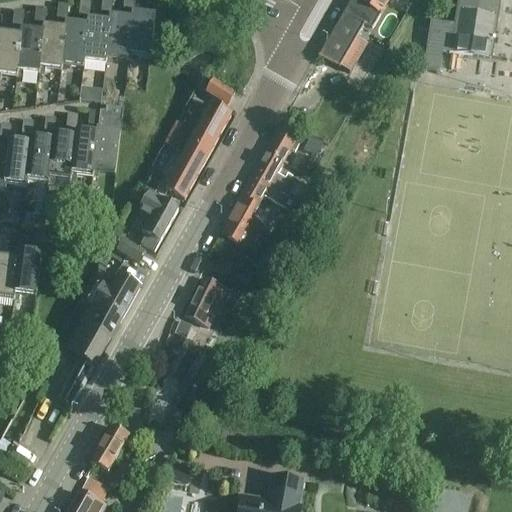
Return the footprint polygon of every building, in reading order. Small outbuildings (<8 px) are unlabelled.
[(110,15),(112,0),(109,0),(101,0),(100,13),(110,15)] [(132,11),(133,0),(123,0),(122,10),(132,11)] [(156,8),(157,0),(146,0),(145,7),(156,8)] [(342,16),(317,59),(323,62),(339,71),(340,70),(350,76),(367,47),(365,45),(355,40),(362,27),(372,33),(381,17),(390,0),(359,0),(357,3),(351,0),(342,16)] [(490,61),(499,0),(458,0),(458,1),(457,1),(453,27),(443,26),(431,24),(423,72),(438,74),(441,53),(490,61)] [(88,18),(90,4),(80,2),(78,16),(88,18)] [(66,21),(68,7),(58,6),(56,20),(66,21)] [(44,25),(46,10),(35,9),(33,24),(44,25)] [(11,27),(22,28),(23,14),(13,13),(11,27)] [(127,57),(128,58),(150,60),(155,18),(131,15),(130,20),(131,21),(127,57)] [(131,21),(130,20),(109,18),(108,24),(109,24),(105,61),(106,61),(128,63),(128,58),(127,57),(131,21)] [(184,29),(185,21),(178,20),(177,28),(184,29)] [(109,24),(108,24),(86,21),(86,27),(87,27),(83,64),(84,64),(105,67),(106,61),(105,61),(109,24)] [(87,27),(86,27),(64,25),(63,30),(64,31),(60,68),(62,68),(83,70),(84,64),(83,64),(87,27)] [(64,31),(63,30),(42,28),(41,34),(43,34),(38,71),(39,71),(61,74),(62,68),(60,68),(64,31)] [(43,34),(41,34),(20,31),(19,37),(20,38),(16,74),(17,74),(39,77),(39,71),(38,71),(43,34)] [(20,38),(19,37),(0,34),(0,78),(16,80),(17,74),(16,74),(20,38)] [(227,109),(234,97),(213,85),(206,97),(227,109)] [(89,96),(88,104),(100,105),(101,97),(89,96)] [(175,140),(208,158),(230,118),(210,106),(192,138),(180,131),(175,140)] [(95,138),(90,180),(92,180),(92,179),(97,180),(98,175),(114,176),(119,135),(120,135),(122,123),(121,122),(122,111),(105,109),(105,114),(99,114),(97,129),(97,132),(96,132),(95,138)] [(89,112),(87,127),(97,129),(99,114),(89,112)] [(75,131),(77,117),(67,116),(65,130),(75,131)] [(53,135),(55,121),(45,119),(43,134),(53,135)] [(31,138),(33,124),(22,123),(21,137),(31,138)] [(0,140),(9,141),(10,127),(0,126),(0,140)] [(174,128),(169,137),(175,140),(180,131),(177,129),(174,128)] [(252,176),(288,197),(296,182),(287,177),(285,180),(277,177),(297,142),(278,132),(252,176)] [(90,180),(95,138),(74,135),(73,141),(68,183),(70,184),(70,183),(75,184),(76,178),(90,180)] [(169,137),(164,146),(170,149),(175,140),(169,137)] [(313,158),(322,143),(311,137),(302,152),(313,158)] [(68,183),(73,141),(51,138),(50,144),(45,186),(48,187),(48,186),(53,187),(53,182),(68,183)] [(184,202),(208,158),(175,140),(170,149),(182,156),(163,191),(184,202)] [(45,186),(50,144),(29,142),(28,147),(24,190),(26,190),(31,190),(31,185),(45,186)] [(24,190),(28,147),(7,145),(6,151),(1,193),(4,194),(4,193),(8,194),(9,188),(24,190)] [(144,191),(154,196),(162,182),(152,176),(144,191)] [(294,201),(288,197),(252,176),(239,199),(258,210),(264,198),(273,203),(273,205),(287,213),(294,201)] [(153,254),(177,212),(149,196),(139,216),(148,220),(140,235),(145,238),(140,247),(153,254)] [(258,210),(239,199),(225,223),(230,227),(223,239),(248,255),(264,228),(252,220),(258,210)] [(102,208),(102,210),(111,211),(111,207),(112,202),(111,202),(103,202),(102,208)] [(42,248),(44,234),(33,233),(31,247),(42,248)] [(18,252),(20,237),(10,236),(8,250),(18,252)] [(137,266),(144,255),(122,243),(116,254),(137,266)] [(16,261),(11,303),(13,303),(18,304),(19,298),(35,300),(40,258),(17,256),(16,261)] [(0,301),(11,303),(16,261),(0,259),(0,301)] [(79,361),(57,400),(71,408),(72,409),(93,369),(94,370),(109,344),(139,291),(138,290),(137,290),(135,289),(133,288),(131,286),(118,279),(109,293),(102,290),(90,309),(91,310),(80,328),(66,354),(79,361)] [(193,300),(184,319),(208,331),(218,312),(227,293),(202,281),(193,300)] [(240,298),(230,292),(223,304),(233,310),(240,298)] [(108,475),(129,440),(109,429),(89,464),(108,475)] [(150,451),(139,456),(142,464),(153,460),(150,451)] [(171,466),(165,479),(186,488),(191,475),(171,466)] [(297,510),(301,484),(271,479),(267,504),(240,500),(238,511),(299,511),(300,510),(297,510)] [(103,511),(104,510),(99,508),(108,492),(88,480),(69,511),(103,511)]
